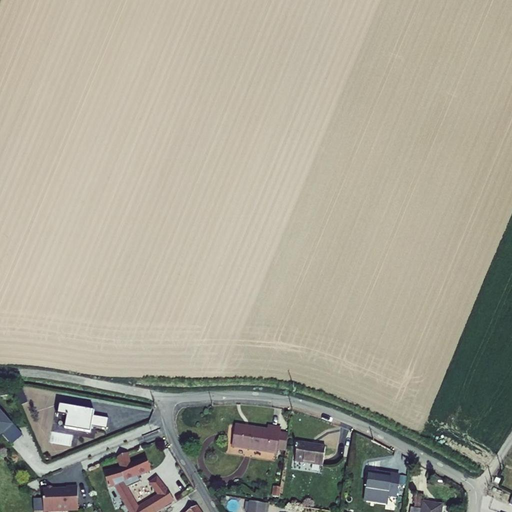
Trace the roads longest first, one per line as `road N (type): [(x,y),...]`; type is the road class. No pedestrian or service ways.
road 1 (residential): [(473,511),(468,481),(377,432),(307,404),(244,394),(163,397),(175,444),(215,511)]
road 2 (track): [(163,397),(0,373)]
